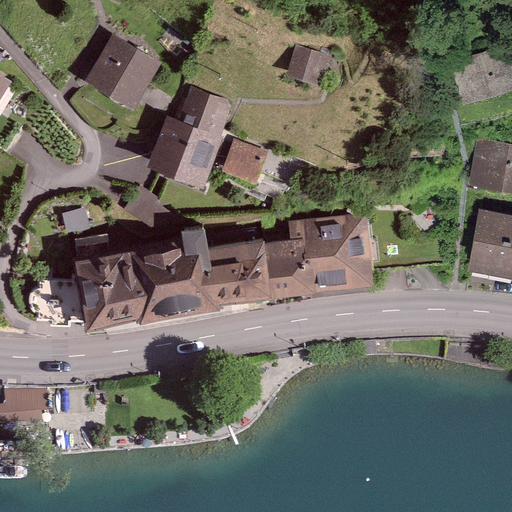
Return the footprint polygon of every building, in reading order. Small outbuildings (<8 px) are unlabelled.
[(116,40),(93,78),(129,100),(152,62),(116,40)] [(301,45),(294,67),(322,76),(329,54),(301,45)] [(501,54),(460,66),(468,92),(509,80),(501,54)] [(0,106),(2,108),(16,87),(0,76),(0,106)] [(166,117),(152,154),(197,171),(211,134),(209,133),(216,115),(226,119),(230,107),(195,93),(192,100),(183,97),(174,120),(166,117)] [(0,110),(0,146),(6,150),(22,125),(0,110)] [(236,146),(228,167),(256,178),(264,157),(252,152),(254,148),(240,142),(238,147),(236,146)] [(511,146),(483,142),(477,176),(511,182),(511,146)] [(511,217),(480,211),(471,262),(511,269),(511,217)] [(277,223),(65,257),(65,289),(74,326),(231,304),(231,299),(304,294),(304,287),(365,284),(369,251),(363,216),(277,223)] [(46,402),(0,405),(0,424),(48,421),(46,402)] [(0,439),(0,452),(28,452),(27,439),(0,439)]
